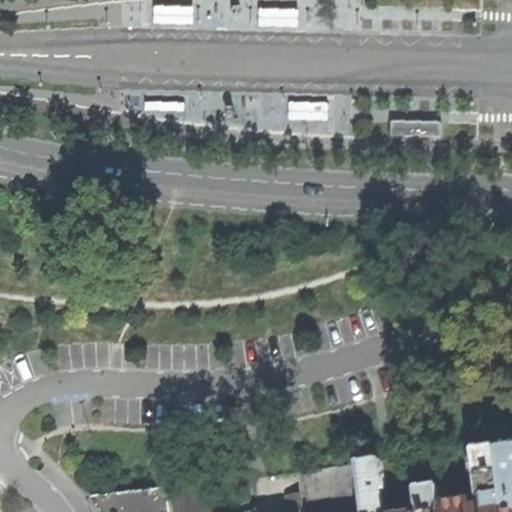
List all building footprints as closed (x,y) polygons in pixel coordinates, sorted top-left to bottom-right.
[(199,14),(199,6),(159,5),(159,9),(159,13),(164,13),(179,14),(193,14),(199,14)] [(303,14),(303,6),(264,5),(264,9),(263,13),(269,13),(283,14),(298,14),(303,14)] [(159,17),(159,21),(198,22),(199,14),(193,14),(179,14),(164,13),(159,13),(159,17)] [(263,17),(263,22),(303,22),(303,14),(298,14),(283,14),(269,13),(263,13),(263,17)] [(332,106),(332,102),(292,101),(292,110),(298,110),(312,110),(326,110),(332,111),(332,106)] [(151,102),(150,110),(190,110),(190,102),(185,102),(156,102),(151,102)] [(292,110),(292,118),(332,119),(332,115),(332,111),(326,110),(312,110),(298,110),(292,110)] [(397,124),(397,139),(444,138),(444,123),(397,124)] [(511,511),(511,447),(499,448),(507,511),(511,511)] [(471,504),(441,508),(441,511),(507,511),(499,448),(475,451),(481,500),(488,504),(483,511),(481,511),(474,511),(474,508),(471,504)] [(363,495),(365,511),(441,511),(441,508),(438,488),(418,490),(420,511),(385,511),(383,493),(386,491),(383,463),(359,466),(363,495)] [(307,503),(363,495),(359,466),(300,473),(301,488),(305,488),(307,503)] [(304,511),(301,488),(300,473),(285,475),(290,511),(304,511)] [(214,511),(211,484),(172,489),(174,511),(214,511)] [(170,511),(168,489),(92,498),(100,511),(170,511)]
